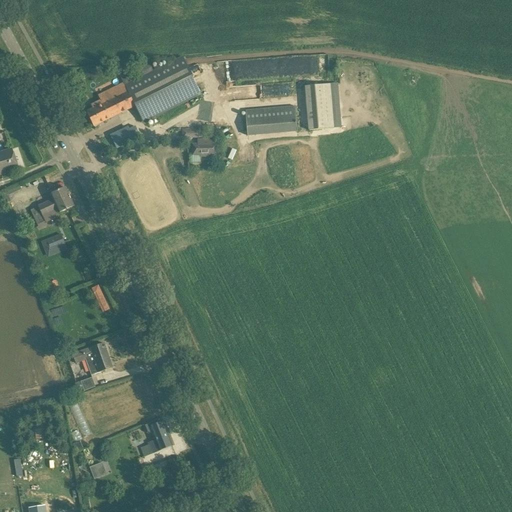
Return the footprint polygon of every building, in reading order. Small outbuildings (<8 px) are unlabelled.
[(101,101),(95,103),(97,107),(87,112),(94,127),(135,106),(143,123),(152,119),(201,95),(183,57),(154,72),(149,62),(95,89),(101,101)] [(306,83),(308,98),(310,127),(335,126),(331,82),(306,83)] [(245,111),(248,136),(297,132),(295,107),(245,111)] [(111,137),(117,148),(141,136),(136,127),(120,135),(119,133),(111,137)] [(192,130),(192,138),(200,138),(200,130),(192,130)] [(199,144),(193,145),(193,156),(200,155),(200,157),(209,155),(217,155),(217,143),(215,143),(215,140),(199,140),(199,144)] [(0,175),(19,169),(12,149),(0,152),(0,175)] [(53,200),(31,210),(37,225),(45,221),(43,217),(57,210),(60,213),(74,206),(66,188),(50,195),(53,200)] [(61,234),(42,242),(48,257),(68,250),(61,234)] [(56,281),(49,284),(52,293),(59,290),(56,281)] [(103,312),(110,309),(99,284),(92,287),(103,312)] [(73,355),(76,364),(87,360),(89,364),(96,361),(97,363),(102,361),(109,359),(104,344),(73,355)] [(109,359),(102,361),(97,363),(96,362),(89,364),(93,375),(113,368),(109,359)] [(76,384),(79,394),(97,388),(93,378),(76,384)] [(83,437),(91,434),(75,400),(68,403),(83,437)] [(150,444),(145,446),(142,447),(145,457),(173,446),(163,421),(154,425),(153,422),(145,426),(147,432),(150,433),(153,432),(156,439),(149,442),(150,444)] [(35,429),(36,440),(45,439),(44,428),(35,429)] [(72,432),(74,441),(81,439),(78,430),(72,432)] [(90,467),(95,480),(101,477),(96,465),(90,467)]
